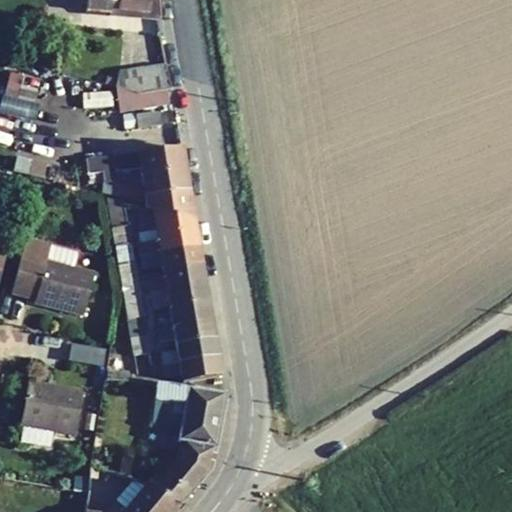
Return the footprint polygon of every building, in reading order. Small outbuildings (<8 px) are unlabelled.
[(107,15),(159,19),(156,0),(86,0),(85,13),(92,14),(93,5),(107,6),(107,15)] [(92,14),(107,15),(107,6),(93,5),(92,14)] [(169,90),(164,67),(125,73),(122,83),(116,81),(114,88),(116,88),(138,95),(164,91),(169,90)] [(122,83),(125,73),(117,75),(116,80),(116,81),(122,83)] [(116,81),(116,80),(106,77),(103,85),(114,88),(116,81)] [(167,104),(164,91),(138,95),(116,88),(120,112),(167,104)] [(111,91),(81,93),(82,109),(112,107),(111,91)] [(137,128),(161,125),(159,113),(135,116),(137,128)] [(185,171),(181,149),(84,161),(86,175),(101,173),(101,182),(117,180),(115,172),(139,168),(140,177),(185,171)] [(188,194),(185,171),(140,177),(142,186),(117,185),(117,180),(101,182),(101,190),(188,194)] [(25,218),(39,221),(47,192),(32,189),(25,218)] [(188,194),(101,190),(100,194),(144,197),(147,210),(193,221),(188,194)] [(114,248),(130,246),(122,204),(106,200),(114,248)] [(198,247),(193,221),(147,210),(148,212),(136,214),(139,233),(137,234),(139,244),(137,244),(140,257),(198,247)] [(35,300),(34,303),(82,316),(93,275),(73,269),(77,253),(24,240),(10,294),(35,300)] [(133,263),(130,246),(114,248),(117,265),(133,263)] [(201,266),(198,247),(140,257),(142,269),(161,267),(161,272),(201,266)] [(120,284),(136,281),(136,276),(133,263),(117,265),(120,284)] [(204,284),(201,266),(161,272),(162,277),(147,280),(149,293),(165,290),(204,284)] [(139,295),(136,281),(120,284),(123,302),(139,299),(139,295)] [(149,293),(151,307),(167,305),(168,308),(207,302),(204,284),(165,290),(149,293)] [(123,302),(126,320),(142,317),(142,313),(139,299),(123,302)] [(168,308),(171,327),(211,320),(207,302),(168,308)] [(129,339),(145,335),(145,331),(142,317),(126,320),(129,339)] [(173,340),(174,345),(214,339),(211,320),(171,327),(157,329),(159,343),(173,340)] [(129,339),(133,356),(148,353),(148,350),(145,335),(129,339)] [(161,353),(162,366),(177,364),(217,357),(214,339),(174,345),(175,350),(161,353)] [(68,361),(103,366),(105,351),(71,345),(68,361)] [(152,374),(148,353),(133,356),(136,375),(152,374)] [(220,376),(217,357),(177,364),(179,376),(181,383),(220,376)] [(164,378),(179,376),(177,364),(162,366),(164,378)] [(105,380),(127,382),(128,373),(106,372),(105,380)] [(81,392),(27,382),(19,426),(23,427),(20,442),(49,447),(52,432),(74,436),(81,392)] [(155,384),(150,422),(179,425),(177,441),(180,441),(177,462),(209,471),(223,395),(187,387),(155,384)] [(120,476),(128,479),(131,458),(123,457),(120,476)] [(209,471),(177,462),(153,488),(178,508),(209,471)] [(74,481),(73,490),(85,492),(86,476),(82,475),(74,481)] [(122,511),(174,511),(178,508),(153,488),(148,483),(146,485),(133,481),(114,502),(124,510),(122,511)]
